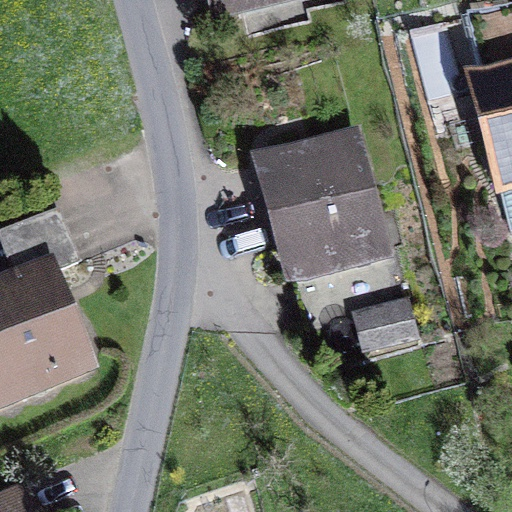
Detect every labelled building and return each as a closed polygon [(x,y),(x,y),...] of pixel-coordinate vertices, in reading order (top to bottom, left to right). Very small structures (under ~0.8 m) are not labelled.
[(221,0),(224,9),(259,0),(221,0)] [(511,3),(466,16),(511,184),(511,183),(511,185),(499,189),(511,234),(511,233),(511,3)] [(352,140),(261,165),(305,331),(397,306),(352,140)] [(0,401),(85,366),(48,275),(78,263),(57,213),(0,236),(0,239),(18,286),(0,293),(0,401)] [(366,352),(417,337),(408,306),(358,320),(366,352)] [(0,511),(22,511),(17,498),(0,504),(0,511)]
